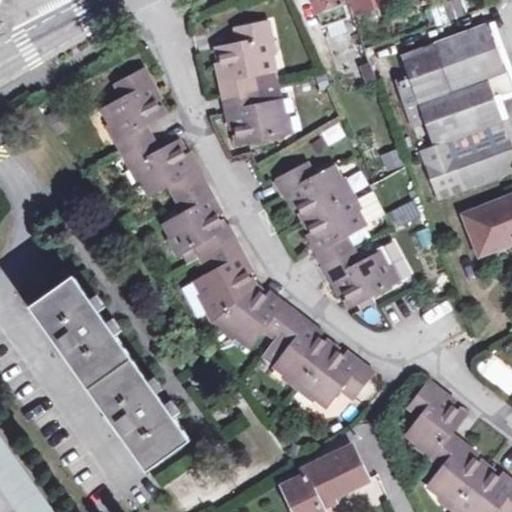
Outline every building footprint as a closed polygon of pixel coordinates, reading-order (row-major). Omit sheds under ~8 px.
[(343,0),(313,0),(322,26),(349,16),(343,0)] [(464,14),(458,0),(456,0),(446,4),(452,19),(464,14)] [(218,80),(225,110),(231,109),(234,126),(238,143),(286,133),(282,113),(279,98),(272,68),(269,52),(266,37),(274,36),(270,19),(238,26),(241,42),(217,47),(221,62),(224,79),(218,80)] [(440,188),(464,180),(511,162),(511,141),(457,162),(450,144),(505,123),(497,98),(511,92),(511,77),(492,25),(405,58),(413,79),(399,84),(409,112),(423,106),(437,148),(426,153),(440,188)] [(266,37),(269,52),(277,51),(274,36),(266,37)] [(224,79),(221,62),(215,64),(218,80),(224,79)] [(305,384),(318,394),(332,405),(345,387),(359,396),(377,370),(363,360),(357,368),(343,357),(319,338),(305,328),(310,320),(286,301),(282,306),(267,295),(256,286),(247,271),(238,255),(244,252),(229,222),(222,226),(215,214),(208,201),(215,196),(199,167),(193,170),(186,156),(176,140),(163,147),(149,121),(164,114),(156,100),(148,85),(154,82),(147,66),(119,81),(127,95),(107,108),(114,121),(123,136),(117,139),(131,166),(136,163),(145,178),(152,191),(170,182),(184,208),(167,219),(176,235),(183,248),(201,239),(216,267),(197,278),(205,293),(219,318),(240,334),(255,346),(267,328),(291,346),(279,365),(290,373),(305,384)] [(148,85),(156,100),(162,96),(154,82),(148,85)] [(231,109),(225,110),(228,127),(234,126),(231,109)] [(282,113),(286,133),(294,131),(290,112),(282,113)] [(123,136),(114,121),(108,124),(117,139),(123,136)] [(399,150),(381,156),(386,172),(405,166),(399,150)] [(191,153),(186,156),(193,170),(199,167),(191,153)] [(278,179),(286,193),(292,190),(300,204),(308,219),(314,230),(324,249),(321,250),(328,263),(324,265),(332,279),(339,275),(347,290),(355,305),(398,281),(390,266),(382,251),(362,263),(347,236),(367,225),(360,212),(351,196),(343,181),(335,167),(316,177),(307,162),(278,179)] [(139,181),(145,178),(136,163),(131,166),(139,181)] [(343,181),(351,196),(357,193),(349,178),(343,181)] [(466,187),(464,180),(440,188),(442,195),(466,187)] [(294,207),(300,204),(292,190),(286,193),(294,207)] [(357,193),(351,196),(360,212),(366,209),(357,193)] [(208,201),(215,214),(223,209),(215,196),(208,201)] [(390,213),(400,229),(423,215),(413,199),(390,213)] [(511,201),(467,217),(481,256),(511,245),(511,201)] [(324,249),(314,230),(308,234),(318,252),(321,250),(324,249)] [(176,252),(183,248),(176,235),(169,238),(176,252)] [(238,255),(247,271),(253,267),(244,252),(238,255)] [(390,266),(398,281),(404,278),(396,263),(390,266)] [(145,469),(190,438),(74,273),(29,304),(145,469)] [(340,294),(347,290),(339,275),(332,279),(340,294)] [(271,290),(267,295),(282,306),(286,301),(271,290)] [(219,318),(205,293),(199,296),(213,323),(219,318)] [(235,341),(240,334),(219,318),(213,323),(235,341)] [(305,328),(319,338),(324,331),(310,320),(305,328)] [(349,350),(343,357),(357,368),(363,360),(349,350)] [(305,384),(290,373),(285,379),(300,391),(305,384)] [(443,395),(448,389),(433,378),(413,405),(424,414),(410,433),(423,443),(437,454),(433,458),(444,467),(431,485),(444,494),(458,505),(466,511),(497,511),(499,510),(501,511),(511,511),(511,486),(511,487),(499,477),(475,458),(464,449),(467,444),(454,433),(467,414),(456,406),(443,395)] [(313,401),(318,394),(305,384),(300,391),(313,401)] [(443,395),(456,406),(461,399),(448,389),(443,395)] [(57,511),(0,432),(0,483),(20,511),(57,511)] [(437,454),(423,443),(419,447),(433,458),(437,454)] [(298,511),(325,511),(321,502),(369,478),(353,444),(304,467),(308,477),(286,487),(298,511)] [(464,449),(475,458),(479,453),(467,444),(464,449)] [(511,487),(511,486),(511,478),(503,472),(499,477),(511,487)] [(458,505),(444,494),(439,500),(453,511),(458,505)]
